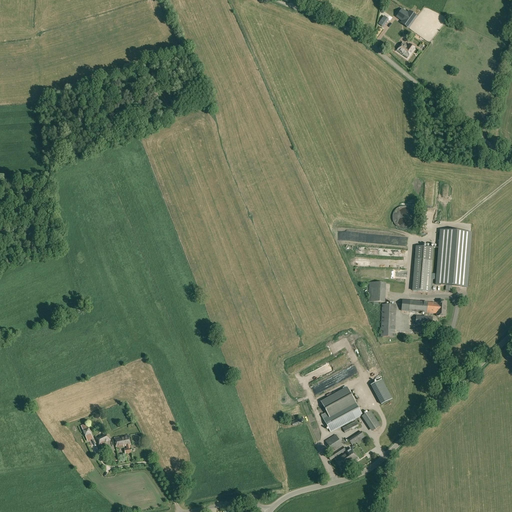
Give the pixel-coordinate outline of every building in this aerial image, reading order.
[(408,29),(417,17),(409,11),(408,13),(402,9),(396,17),(402,21),(401,23),(408,29)] [(407,59),(415,48),(409,44),(408,46),(403,43),(397,51),(407,59)] [(436,274),(431,274),(431,280),(433,280),(435,280),(435,285),(446,286),(445,291),(451,292),(451,287),(468,288),(470,263),(472,233),(471,233),(439,230),(437,258),(436,274)] [(431,274),(433,248),(417,246),(413,291),(430,292),(431,280),(431,274)] [(407,270),(384,272),(385,279),(408,277),(407,270)] [(385,303),(385,283),(370,282),(369,302),(385,303)] [(445,317),(446,302),(438,301),(438,303),(402,300),(402,311),(424,313),(424,316),(416,316),(416,325),(432,326),(433,317),(429,317),(429,313),(437,314),(437,316),(445,317)] [(395,337),(396,305),(383,304),(381,337),(395,337)] [(364,345),(358,347),(361,357),(367,355),(364,345)] [(342,381),(351,377),(348,370),(338,374),(342,381)] [(370,386),(381,405),(392,399),(382,380),(370,386)] [(347,387),(320,402),(326,413),(327,412),(329,416),(355,402),(355,401),(347,387)] [(355,402),(329,416),(327,412),(326,413),(322,415),(331,432),(362,415),(355,402)] [(373,430),(380,426),(370,410),(363,415),(373,430)] [(293,426),(305,421),(303,417),(291,422),(293,426)] [(345,433),(359,426),(356,421),(342,428),(345,433)] [(91,434),(87,426),(82,428),(85,436),(91,434)] [(352,445),(365,437),(361,432),(349,440),(352,445)] [(99,445),(110,440),(107,433),(95,438),(99,445)] [(325,441),(336,458),(346,451),(335,435),(325,441)] [(114,438),(116,448),(126,446),(127,449),(125,449),(126,453),(132,452),(131,448),(130,448),(130,445),(131,445),(129,436),(114,438)] [(334,459),(342,471),(359,460),(351,448),(346,451),(336,458),(334,459)]
